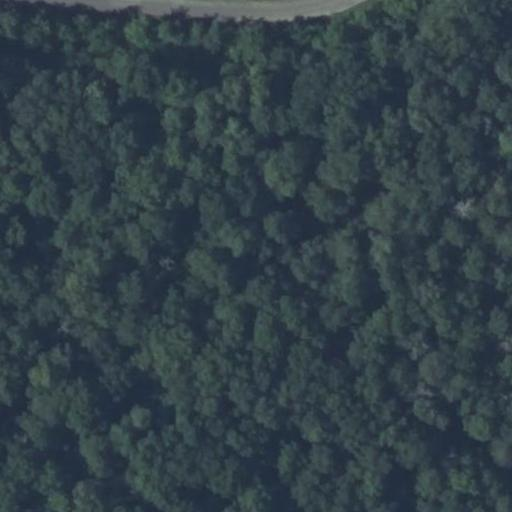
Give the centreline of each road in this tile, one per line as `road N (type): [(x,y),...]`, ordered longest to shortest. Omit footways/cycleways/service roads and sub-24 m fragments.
road 1 (track): [(0,405),(373,192),(511,52)]
road 2 (track): [(264,511),(202,344),(165,336),(105,345)]
road 3 (tertiary): [(335,0),(240,11),(88,0)]
